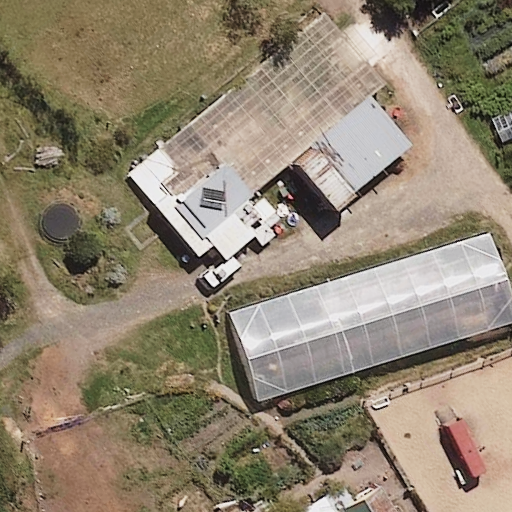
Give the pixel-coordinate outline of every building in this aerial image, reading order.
[(392,80),(326,2),(123,176),(189,252),(310,148),(351,196),(413,143),(372,97),(392,80)] [(511,104),(486,114),(495,141),(511,134),(511,104)] [(506,318),(479,230),(220,312),(247,399),(506,318)] [(390,511),(376,484),(322,511),(390,511)] [(250,504),(235,511),(288,511),(274,485),(248,499),(250,504)]
